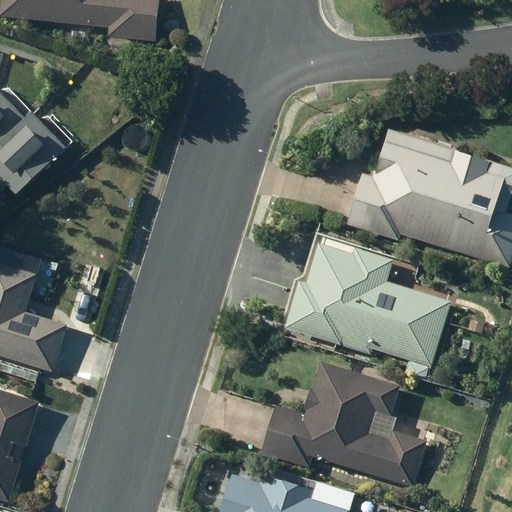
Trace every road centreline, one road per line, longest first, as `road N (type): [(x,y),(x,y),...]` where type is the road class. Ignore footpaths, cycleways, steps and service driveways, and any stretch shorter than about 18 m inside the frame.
road 1 (residential): [(114,511),(254,43)]
road 2 (residential): [(254,43),(354,59),(511,43)]
